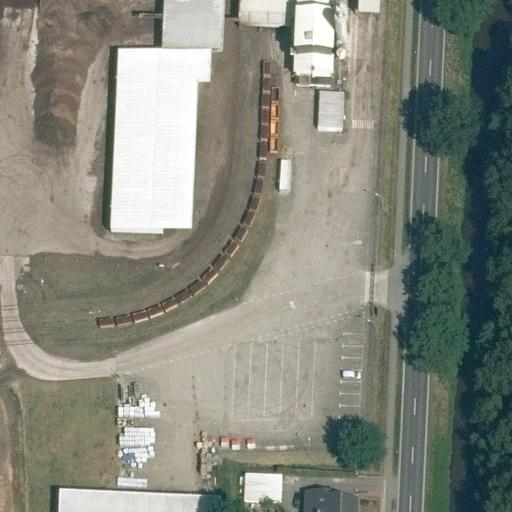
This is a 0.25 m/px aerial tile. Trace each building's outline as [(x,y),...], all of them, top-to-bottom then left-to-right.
[(163,0),(161,53),(216,56),(226,55),(228,25),(229,0),(163,0)] [(229,0),(228,25),(294,28),(293,59),(342,61),(345,0),(229,0)] [(216,56),(122,53),(115,230),(194,234),(200,86),(215,86),(216,56)] [(320,95),(320,132),(346,132),(346,95),(320,95)] [(38,218),(32,165),(21,166),(27,220),(38,218)] [(280,478),(246,478),(246,505),(280,505),(280,478)] [(355,511),(356,505),(334,504),(334,497),(306,496),(305,511),(355,511)] [(219,511),(220,506),(62,499),(61,511),(219,511)]
